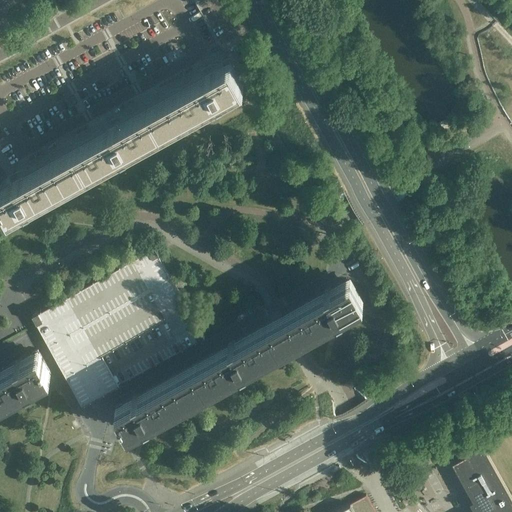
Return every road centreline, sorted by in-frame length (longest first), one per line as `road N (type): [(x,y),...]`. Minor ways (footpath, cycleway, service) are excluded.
road 1 (tertiary): [(254,0),(449,367)]
road 2 (tertiary): [(470,356),(271,0)]
road 3 (residential): [(353,264),(112,398),(99,425)]
road 4 (unknown): [(37,337),(91,297),(142,274),(153,277),(158,300),(77,344),(80,373),(93,390)]
road 5 (secondary): [(449,367),(189,511)]
road 6 (secondary): [(231,511),(457,383)]
road 7 (residential): [(99,425),(79,411),(37,337),(0,357)]
road 8 (residential): [(99,425),(87,497),(105,505),(136,499),(150,511)]
